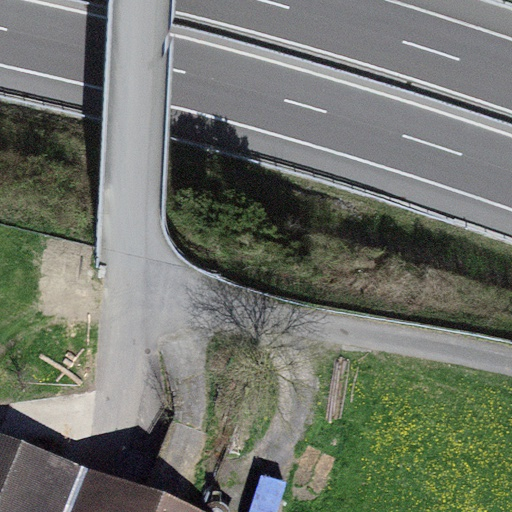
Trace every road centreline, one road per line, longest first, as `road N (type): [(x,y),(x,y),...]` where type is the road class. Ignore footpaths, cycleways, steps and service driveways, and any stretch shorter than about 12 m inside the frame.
road 1 (motorway): [(0,32),(175,71),(511,172)]
road 2 (track): [(511,361),(128,288)]
road 3 (track): [(128,288),(145,0)]
road 4 (motorway): [(511,78),(260,0)]
road 5 (track): [(120,404),(0,418)]
